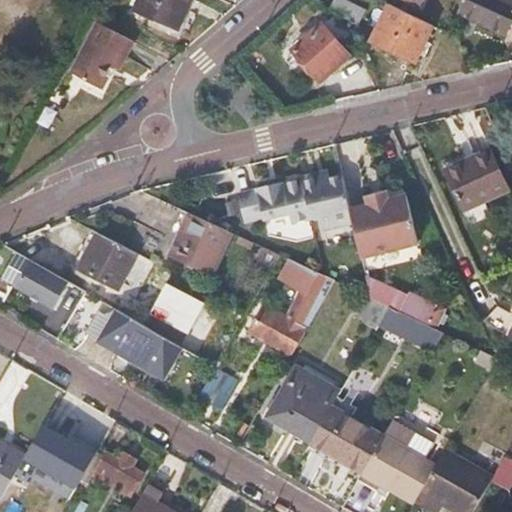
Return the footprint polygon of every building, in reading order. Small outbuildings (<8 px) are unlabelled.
[(212,0),(138,0),(131,15),(171,34),(187,0),(205,0),(211,3),(212,0)] [(342,0),(327,0),(324,7),(349,20),(352,21),(358,8),(342,0)] [(505,0),(461,0),(457,11),(492,28),(505,0)] [(429,25),(387,3),(367,39),(409,61),(429,25)] [(312,78),(341,53),(334,44),(344,35),(340,30),(330,38),(316,22),(287,47),(312,78)] [(71,75),(98,89),(109,70),(117,73),(133,44),(96,26),(71,75)] [(463,207),(508,187),(488,141),(443,162),(463,207)] [(379,229),(413,220),(405,195),(403,196),(392,161),(363,170),(374,206),(372,207),(379,229)] [(353,219),(343,171),(319,176),(318,168),(302,172),(302,175),(286,179),(285,175),(257,182),(258,185),(240,189),(245,216),(264,211),(264,214),(289,208),(291,217),(320,210),(323,225),(353,219)] [(230,231),(188,211),(169,252),(211,272),(230,231)] [(144,252),(99,227),(80,261),(123,287),(144,252)] [(278,254),(261,246),(256,258),(272,266),(278,254)] [(247,333),(290,355),(332,280),(292,260),(282,279),(293,285),(296,279),(302,282),(286,318),(262,306),(247,333)] [(60,309),(75,283),(36,261),(21,286),(60,309)] [(395,292),(366,276),(370,298),(387,306),(395,292)] [(370,298),(369,297),(357,319),(374,329),(387,306),(370,298)] [(181,346),(104,301),(86,331),(163,376),(181,346)] [(431,349),(441,332),(387,306),(374,329),(373,330),(379,334),(384,327),(431,349)] [(215,366),(197,397),(218,409),(235,378),(215,366)] [(266,415),(310,441),(331,404),(337,393),(293,367),(266,415)] [(331,404),(310,441),(362,471),(363,469),(382,435),(331,404)] [(432,439),(393,416),(383,432),(422,455),(432,439)] [(24,459),(75,488),(94,456),(43,426),(24,459)] [(363,469),(415,501),(420,490),(435,463),(422,455),(383,432),(382,435),(363,469)] [(0,500),(24,459),(0,444),(0,500)] [(472,511),(492,477),(443,450),(435,463),(420,490),(458,511),(472,511)] [(129,496),(142,475),(129,467),(134,459),(121,452),(116,460),(105,453),(92,475),(129,496)] [(147,485),(131,511),(175,511),(159,503),(163,495),(147,485)] [(193,511),(163,495),(159,503),(175,511),(193,511)]
